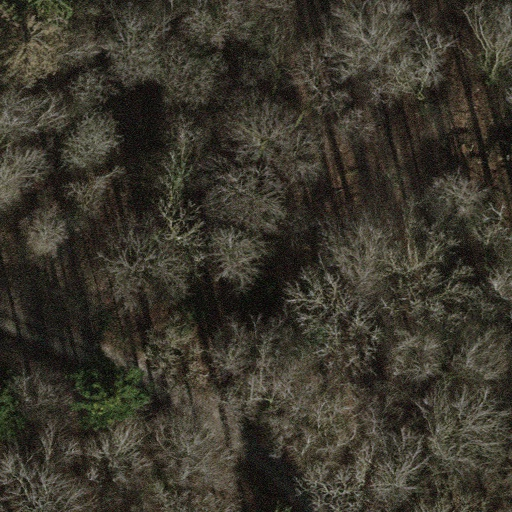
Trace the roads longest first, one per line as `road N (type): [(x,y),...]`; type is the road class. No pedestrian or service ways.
road 1 (track): [(0,311),(160,377),(225,419),(328,511)]
road 2 (track): [(323,0),(356,57),(409,189),(481,302),(511,335)]
